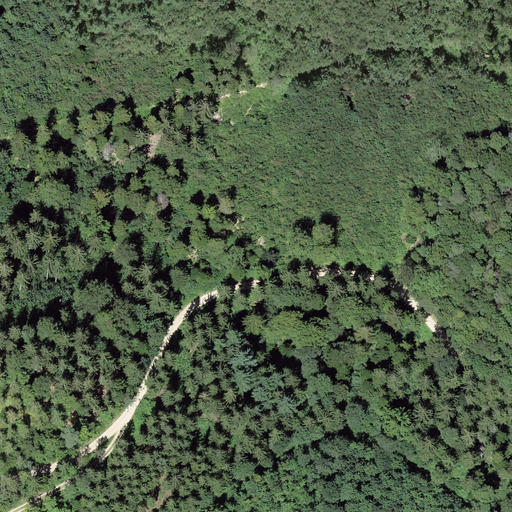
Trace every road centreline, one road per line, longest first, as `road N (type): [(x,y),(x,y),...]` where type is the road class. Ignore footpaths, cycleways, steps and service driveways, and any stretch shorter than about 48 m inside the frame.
road 1 (track): [(0,148),(56,125),(211,105),(346,50),(398,42),(464,50),(509,68)]
road 2 (track): [(124,421),(179,317),(208,294),(324,270),(364,274),(405,293),(467,364),(511,392)]
road 3 (track): [(201,511),(318,440),(346,435),(394,451),(471,511)]
road 4 (track): [(15,511),(111,450),(124,421)]
road 5 (track): [(124,421),(74,457),(0,480)]
